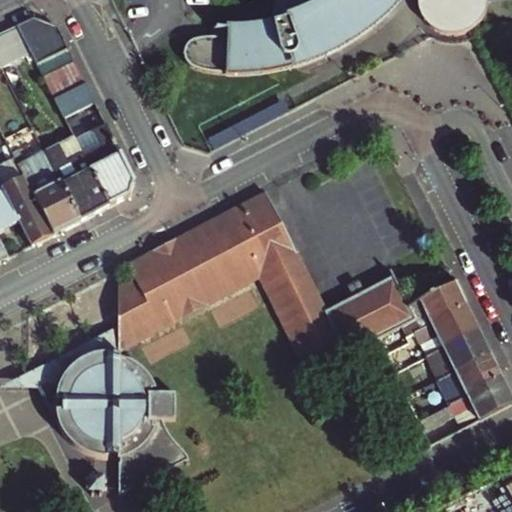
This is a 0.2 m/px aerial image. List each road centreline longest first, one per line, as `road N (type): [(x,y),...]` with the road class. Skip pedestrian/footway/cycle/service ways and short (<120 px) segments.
road 1 (residential): [(179,205),(361,112),(399,109),(434,127)]
road 2 (residential): [(179,205),(78,0)]
road 3 (residential): [(434,127),(430,151),(511,316)]
road 4 (residential): [(0,298),(179,205)]
road 5 (residential): [(511,432),(359,511)]
road 6 (residential): [(511,197),(476,127),(455,118),(434,127)]
